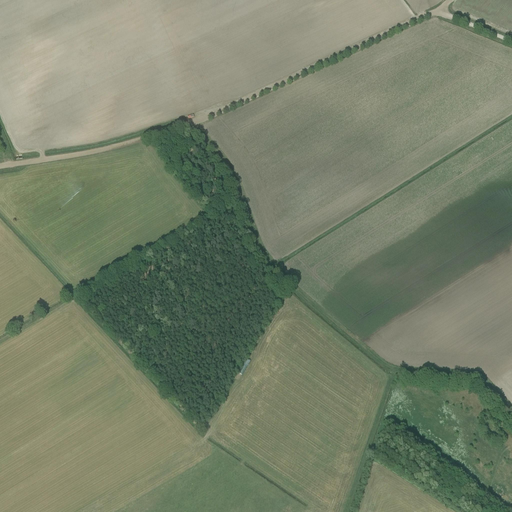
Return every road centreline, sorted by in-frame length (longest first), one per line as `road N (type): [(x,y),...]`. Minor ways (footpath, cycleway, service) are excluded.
road 1 (track): [(511,409),(479,375),(390,367),(334,321),(261,250),(236,181),(192,123)]
road 2 (track): [(449,0),(192,123)]
road 3 (track): [(192,123),(96,151),(0,166)]
